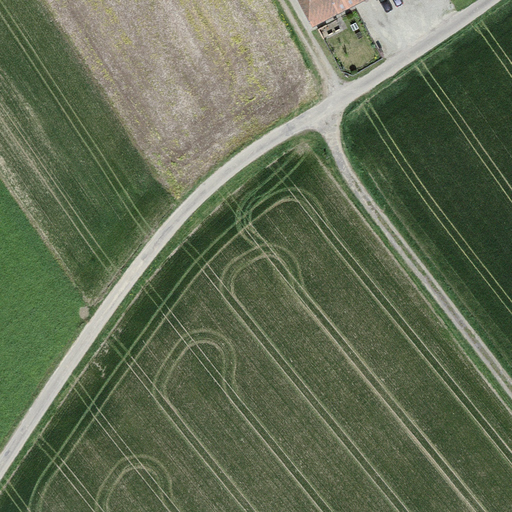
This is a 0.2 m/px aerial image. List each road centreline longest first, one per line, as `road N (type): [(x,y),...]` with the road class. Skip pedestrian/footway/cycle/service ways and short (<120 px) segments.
road 1 (unclassified): [(487,0),(342,100),(260,144),(190,204),(148,251),(0,468)]
road 2 (track): [(511,398),(349,185),(330,141),(342,100),(287,0)]
